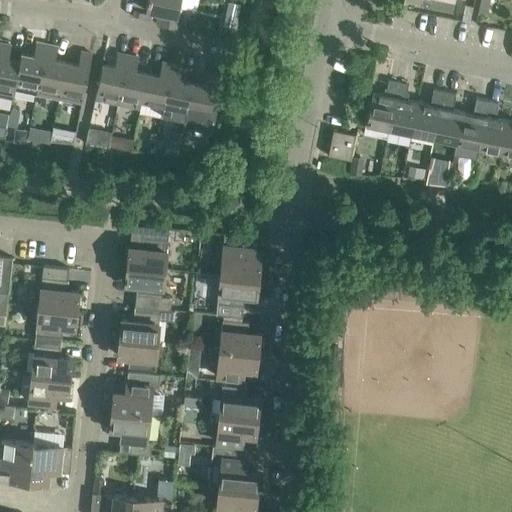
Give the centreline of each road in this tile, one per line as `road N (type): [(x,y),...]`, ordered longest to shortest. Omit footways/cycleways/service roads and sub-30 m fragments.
road 1 (residential): [(284,511),(290,210),(326,25)]
road 2 (residential): [(0,224),(80,232),(97,241),(106,259),(79,483),(67,502)]
road 3 (residential): [(511,69),(326,25)]
road 4 (residential): [(80,136),(105,12)]
